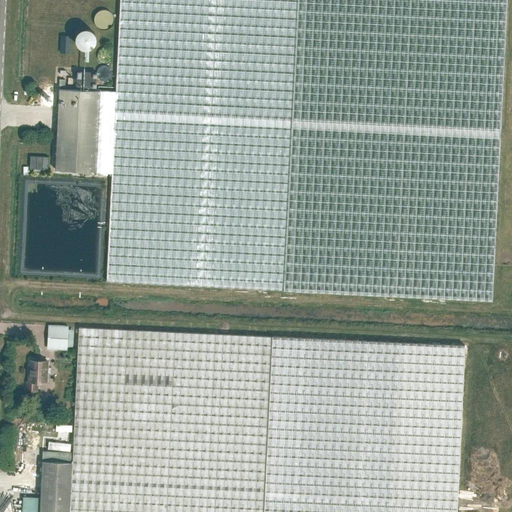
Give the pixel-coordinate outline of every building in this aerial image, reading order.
[(99,91),(95,172),(111,173),(106,281),(492,300),(506,0),(119,0),(116,91),(99,91)] [(83,49),(85,49),(86,49),(88,49),(89,48),(91,48),(92,47),(93,46),(94,45),(95,43),(96,41),(96,40),(96,39),(96,37),(96,36),(95,34),(94,33),(93,31),(92,31),(91,29),(89,29),(87,28),(86,28),(85,28),(83,28),(82,29),(80,29),(80,30),(78,31),(77,33),(76,33),(76,35),(75,37),(75,39),(75,40),(75,41),(76,42),(76,43),(77,45),(78,46),(80,47),(81,48),(82,48),(83,49)] [(70,52),(70,36),(61,36),(61,52),(70,52)] [(76,71),(76,87),(96,88),(96,72),(76,71)] [(55,170),(95,172),(99,91),(59,89),(55,170)] [(47,169),(47,156),(29,155),(29,168),(47,169)] [(47,324),(46,349),(66,350),(67,326),(47,324)] [(69,511),(456,511),(464,346),(271,336),(78,327),(73,452),(72,462),(69,511)] [(46,382),(47,361),(30,360),(29,381),(27,381),(26,390),(37,391),(37,382),(46,382)] [(22,511),(69,511),(72,462),(73,452),(43,451),(43,461),(42,461),(41,490),(40,497),(23,497),(22,511)]
